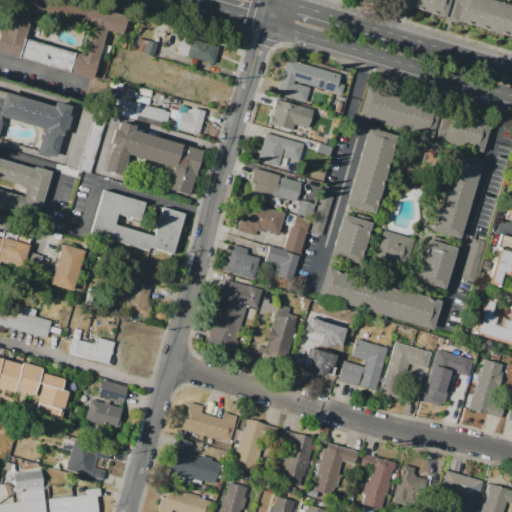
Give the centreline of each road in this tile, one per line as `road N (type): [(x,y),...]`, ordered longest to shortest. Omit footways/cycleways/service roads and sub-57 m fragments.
road 1 (residential): [(267,23),(127,511)]
road 2 (residential): [(169,367),(399,434),(511,454)]
road 3 (secondary): [(267,23),(511,96)]
road 4 (secondary): [(416,40),(277,0)]
